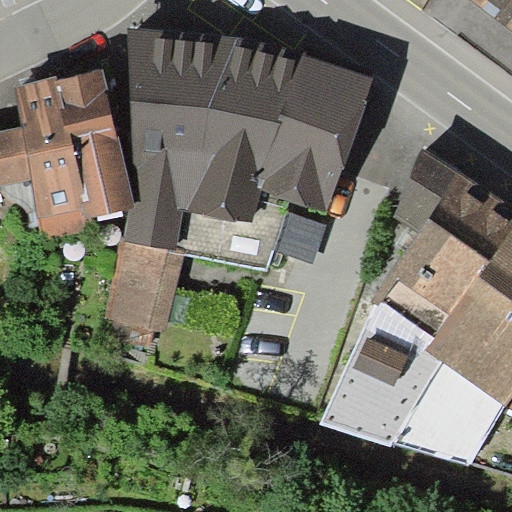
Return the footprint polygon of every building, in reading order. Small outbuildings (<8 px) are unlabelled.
[(511,0),(472,0),(506,25),(511,16),(511,0)] [(250,224),(260,191),(304,53),(231,34),(129,28),(136,201),(134,207),(123,242),(175,253),(183,211),(250,224)] [(375,79),(304,53),(260,191),(291,200),(327,212),(375,79)] [(58,81),(56,81),(91,218),(134,207),(136,201),(103,69),(58,81)] [(56,81),(58,81),(57,75),(16,88),(22,126),(31,179),(37,219),(42,218),(45,236),(86,228),(84,220),(91,218),(56,81)] [(22,126),(0,130),(0,185),(31,179),(22,126)] [(511,230),(511,205),(424,148),(393,216),(416,231),(372,302),(379,305),(382,300),(436,337),(511,230)] [(288,209),(291,200),(260,191),(250,224),(183,211),(175,253),(183,255),(267,270),(274,249),(288,209)] [(328,224),(288,209),(274,249),(314,263),(328,224)] [(511,400),(511,230),(436,337),(426,350),(444,362),(397,443),(469,465),(511,400)] [(123,242),(106,317),(166,331),(183,255),(175,253),(123,242)] [(409,356),(367,338),(354,368),(396,386),(409,356)]
